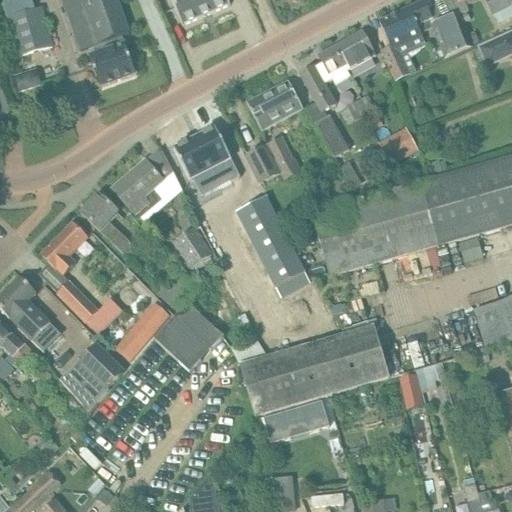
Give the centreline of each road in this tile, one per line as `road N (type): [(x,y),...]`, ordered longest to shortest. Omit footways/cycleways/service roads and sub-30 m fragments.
road 1 (unclassified): [(0,184),(71,164),(364,0)]
road 2 (unknown): [(511,275),(396,316)]
